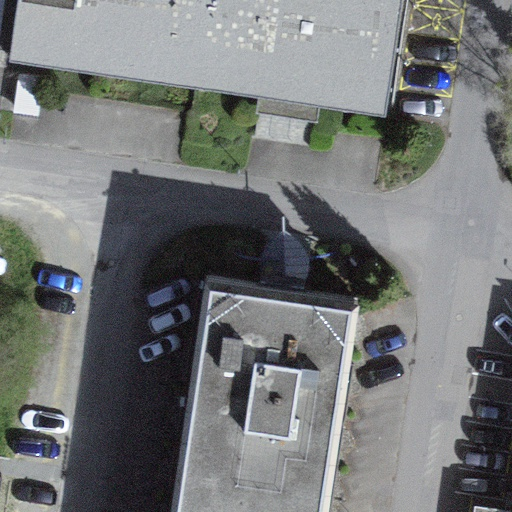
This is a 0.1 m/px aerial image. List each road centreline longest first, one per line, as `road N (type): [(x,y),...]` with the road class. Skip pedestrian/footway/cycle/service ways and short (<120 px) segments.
road 1 (residential): [(0,167),(465,240)]
road 2 (residential): [(465,240),(422,511)]
road 3 (residential): [(465,240),(496,0)]
